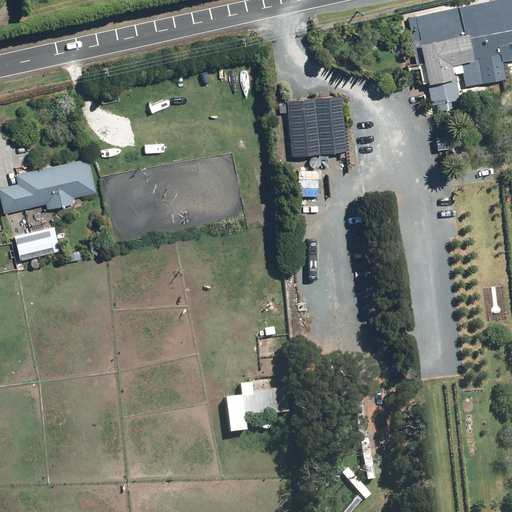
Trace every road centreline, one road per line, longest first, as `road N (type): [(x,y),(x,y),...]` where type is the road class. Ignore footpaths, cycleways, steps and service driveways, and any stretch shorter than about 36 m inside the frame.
road 1 (unclassified): [(0,67),(301,0)]
road 2 (unknown): [(415,176),(352,182),(326,196),(321,234),(333,351)]
road 3 (unknown): [(277,5),(298,59),(390,107),(415,176)]
road 4 (unknown): [(415,176),(443,372)]
